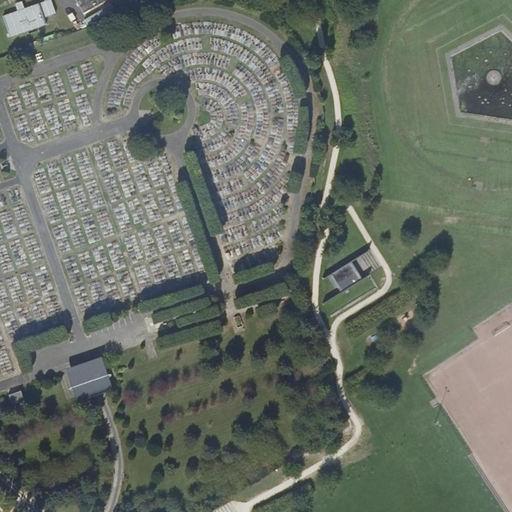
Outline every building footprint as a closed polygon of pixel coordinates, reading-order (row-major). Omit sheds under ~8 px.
[(50,0),(49,0),(4,17),(9,38),(45,27),(44,18),(55,13),(50,0)] [(75,0),(83,12),(105,0),(75,0)] [(350,261),(329,275),(340,293),(362,279),(350,261)] [(84,369),(71,373),(79,397),(91,393),(84,369)] [(20,390),(8,395),(12,404),(24,400),(20,390)]
